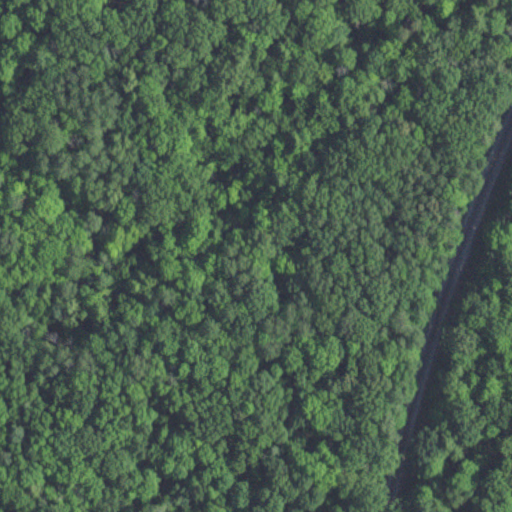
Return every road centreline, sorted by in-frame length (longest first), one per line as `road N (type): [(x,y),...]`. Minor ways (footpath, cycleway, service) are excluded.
road 1 (track): [(165,0),(123,70),(108,112),(99,213),(0,454),(5,511)]
road 2 (track): [(88,0),(68,5),(45,26),(0,115)]
